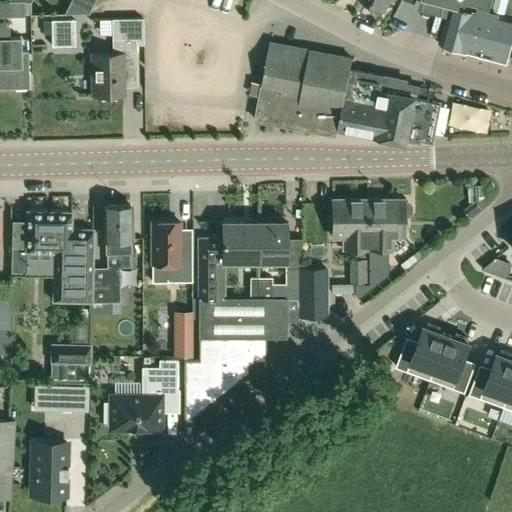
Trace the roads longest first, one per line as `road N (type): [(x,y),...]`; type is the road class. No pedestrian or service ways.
road 1 (secondary): [(0,168),(511,155)]
road 2 (unclassified): [(114,511),(434,257)]
road 3 (residential): [(511,85),(420,57),(296,0)]
